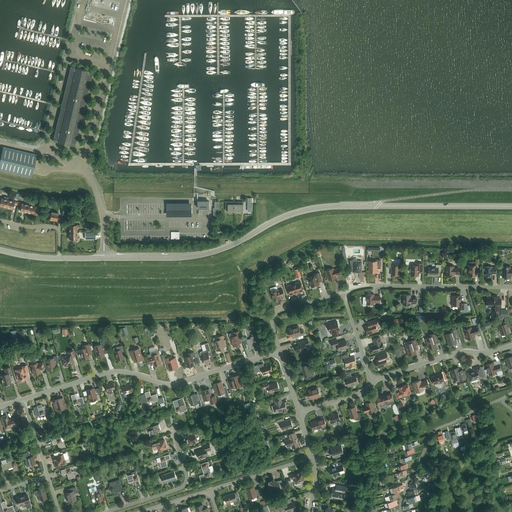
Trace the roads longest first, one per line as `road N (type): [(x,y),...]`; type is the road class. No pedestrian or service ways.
road 1 (tertiary): [(367,206),(295,213),(209,254),(105,258)]
road 2 (residential): [(278,350),(179,383),(115,371),(22,400)]
road 3 (residential): [(511,288),(366,285),(342,292)]
road 4 (residential): [(371,381),(465,350),(511,346)]
road 5 (tertiary): [(367,206),(511,206)]
road 6 (residential): [(172,427),(187,483),(107,511)]
road 7 (unclassified): [(78,165),(47,149),(69,53)]
